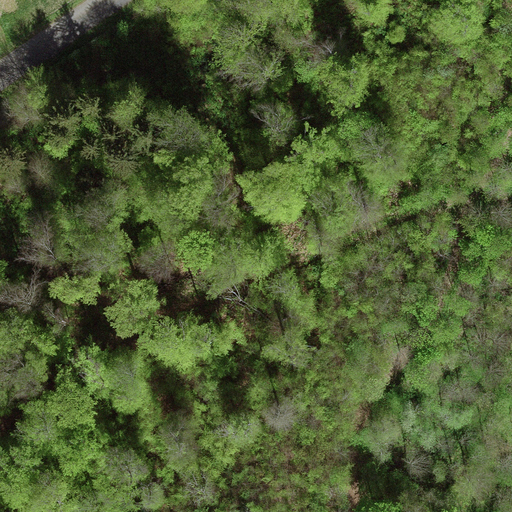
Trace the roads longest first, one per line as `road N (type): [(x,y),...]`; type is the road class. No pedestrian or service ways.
road 1 (track): [(468,199),(415,209),(247,272),(94,347),(0,418)]
road 2 (residential): [(0,75),(110,0)]
